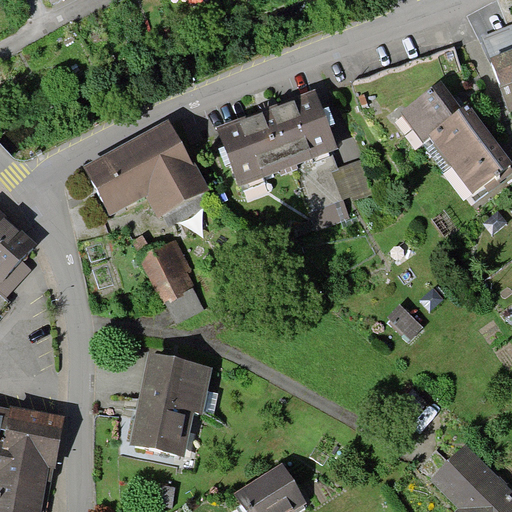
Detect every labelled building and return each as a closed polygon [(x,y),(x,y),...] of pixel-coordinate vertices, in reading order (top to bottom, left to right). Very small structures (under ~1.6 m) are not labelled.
[(511,114),(511,58),(492,66),(511,114)] [(475,200),(511,169),(511,168),(496,150),(457,103),(445,89),(407,120),(475,200)] [(241,192),(339,155),(317,98),(268,116),(219,135),(241,192)] [(161,224),(209,198),(171,129),(85,175),(112,223),(149,203),(161,224)] [(323,227),(353,215),(347,199),(373,189),(361,159),(305,180),(323,227)] [(0,285),(5,290),(38,254),(0,219),(0,285)] [(161,303),(197,286),(177,246),(142,263),(161,303)] [(413,341),(426,329),(406,308),(393,320),(413,341)] [(132,449),(179,460),(188,418),(198,420),(209,374),(152,361),(132,449)] [(51,472),(61,422),(0,410),(0,511),(35,511),(43,471),(51,472)] [(511,511),(511,496),(500,484),(465,450),(430,485),(456,511),(454,511),(511,511)] [(296,511),(298,511),(305,507),(284,470),(235,499),(242,511),(296,511)]
